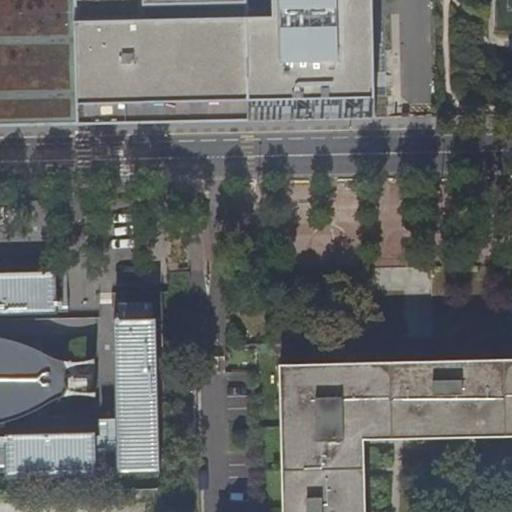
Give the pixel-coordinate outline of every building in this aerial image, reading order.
[(0,0),(0,128),(72,126),(71,107),(242,103),(240,0),(0,0)] [(240,0),(242,103),(367,100),(364,0),(240,0)] [(0,272),(0,317),(69,316),(68,271),(0,272)] [(115,451),(116,477),(128,477),(159,477),(156,319),(114,320),(115,451)] [(67,368),(63,361),(41,351),(25,344),(9,339),(0,337),(0,423),(1,423),(20,418),(64,397),(68,389),(67,368)] [(511,511),(511,364),(288,369),(290,511),(511,511)] [(0,435),(0,479),(97,478),(96,458),(95,432),(0,435)]
